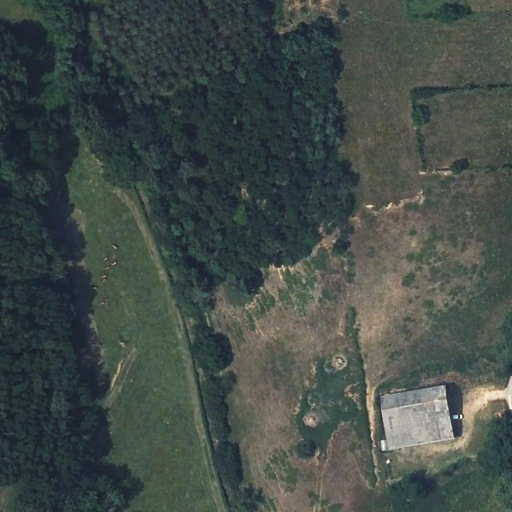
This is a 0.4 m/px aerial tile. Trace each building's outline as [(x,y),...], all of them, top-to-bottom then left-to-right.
[(137,141),(133,134),(125,138),(128,145),(137,141)] [(137,164),(143,161),(141,156),(134,159),(137,164)] [(197,285),(193,276),(187,278),(190,287),(197,285)] [(391,448),(455,437),(446,386),(382,396),(391,448)] [(511,456),(510,443),(492,446),(495,464),(511,461),(511,456)]
